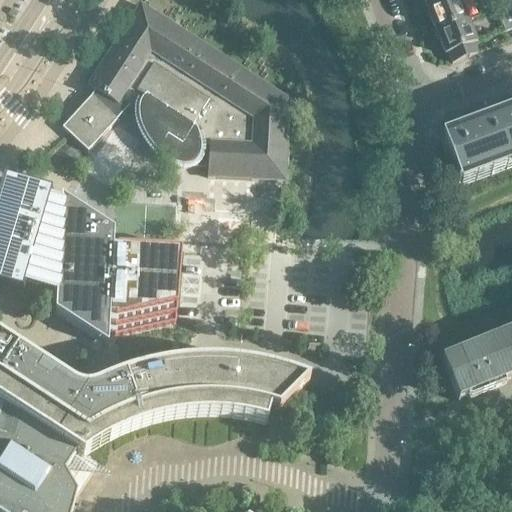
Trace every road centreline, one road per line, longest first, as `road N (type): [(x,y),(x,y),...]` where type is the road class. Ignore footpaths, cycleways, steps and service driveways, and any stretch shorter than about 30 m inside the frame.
road 1 (residential): [(377,508),(414,96)]
road 2 (secondary): [(0,103),(68,0)]
